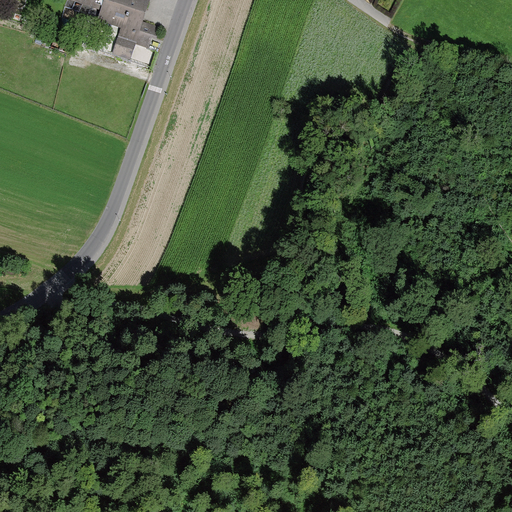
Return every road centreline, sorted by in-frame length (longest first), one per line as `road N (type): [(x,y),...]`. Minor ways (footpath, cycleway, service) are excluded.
road 1 (track): [(511,420),(442,353),(369,324),(253,324),(56,297)]
road 2 (residential): [(0,318),(75,266),(100,234),(149,107)]
road 3 (track): [(511,243),(482,195),(446,74),(429,50),(387,23)]
road 4 (track): [(158,80),(0,40)]
